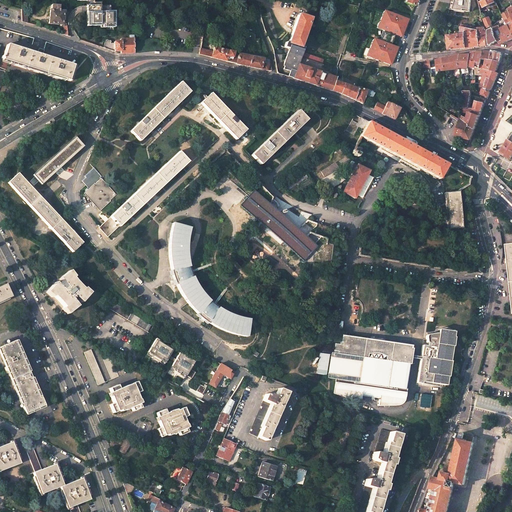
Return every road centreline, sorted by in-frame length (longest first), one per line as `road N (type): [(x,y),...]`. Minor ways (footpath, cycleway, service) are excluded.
road 1 (unclassified): [(414,511),(486,321),(493,266),(476,173)]
road 2 (unclassified): [(0,241),(62,367),(119,511)]
road 3 (primary): [(387,124),(332,98),(206,64),(149,59),(113,72)]
road 4 (residential): [(239,371),(174,511)]
road 5 (unknown): [(197,460),(189,452),(192,415),(182,400),(117,420),(135,424)]
road 6 (primary): [(113,72),(0,141)]
road 7 (secondary): [(113,72),(97,52),(0,21)]
